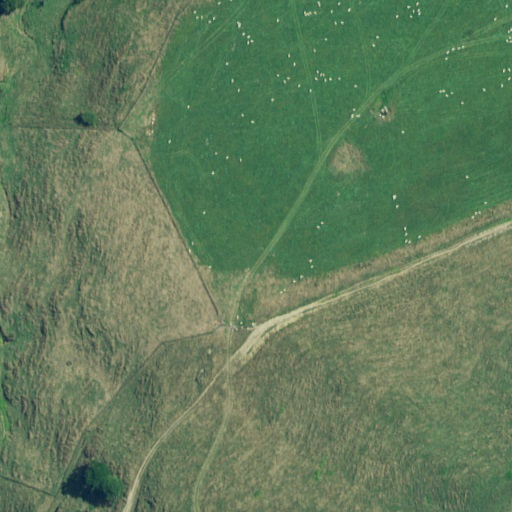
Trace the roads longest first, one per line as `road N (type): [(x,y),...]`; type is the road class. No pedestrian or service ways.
road 1 (track): [(3,344),(152,262),(321,36),(387,0)]
road 2 (track): [(303,511),(272,489),(128,436),(60,399),(3,344)]
